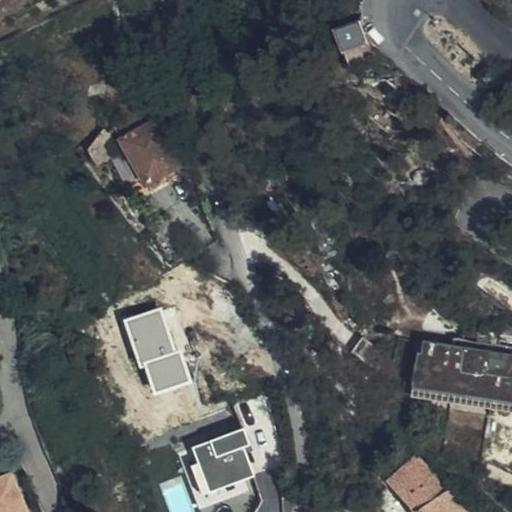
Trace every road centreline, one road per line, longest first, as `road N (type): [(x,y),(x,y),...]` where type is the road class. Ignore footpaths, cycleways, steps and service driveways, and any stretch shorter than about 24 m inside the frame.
road 1 (residential): [(168,0),(303,430),(311,511)]
road 2 (tertiary): [(511,137),(403,38),(400,0)]
